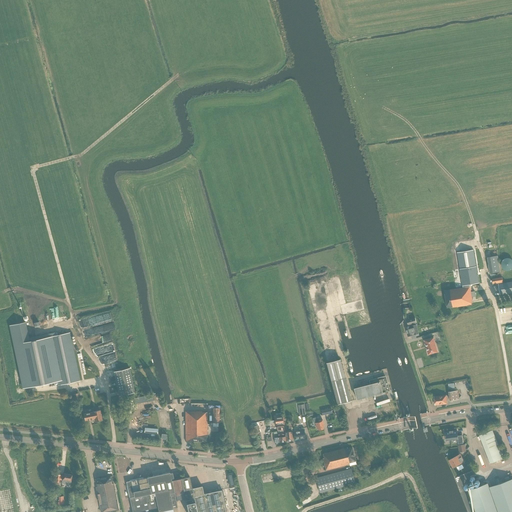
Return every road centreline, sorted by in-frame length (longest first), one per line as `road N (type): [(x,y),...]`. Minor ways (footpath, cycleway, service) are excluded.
road 1 (track): [(175,76),(81,154),(31,167),(73,322)]
road 2 (tertiary): [(238,461),(511,409)]
road 3 (tertiary): [(238,461),(0,436)]
road 4 (track): [(384,107),(407,121),(455,182),(478,245)]
